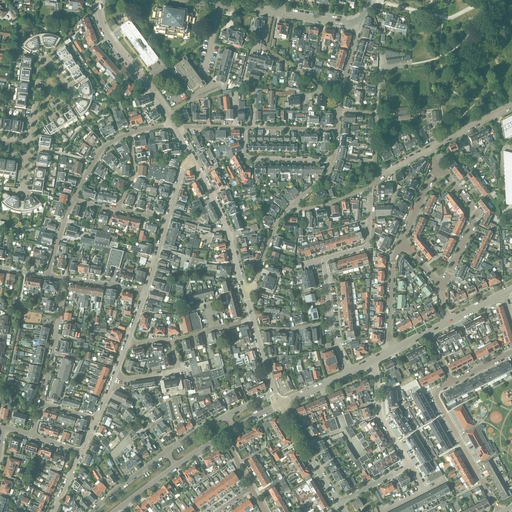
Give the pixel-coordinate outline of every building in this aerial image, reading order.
[(59,22),(61,9),(58,8),(58,3),(57,3),(57,0),(45,0),(45,2),(56,4),(55,8),(56,9),(55,11),(57,11),(56,22),(59,22)] [(82,8),(83,1),(76,0),(70,0),(70,1),(69,1),(69,4),(69,6),(73,7),(72,9),(78,10),(78,8),(82,8)] [(173,11),(173,12),(173,15),(171,15),(172,8),(163,7),(162,10),(156,9),(155,18),(158,19),(156,31),(159,31),(159,34),(183,38),(184,35),(187,35),(189,24),(192,24),(193,15),(187,14),(188,11),(178,9),(177,16),(176,16),(176,12),(176,11),(175,11),(174,11),(173,11)] [(386,16),(385,19),(386,19),(386,21),(400,24),(401,21),(399,20),(399,18),(387,15),(387,16),(386,16)] [(259,21),(256,20),(254,29),(258,30),(258,31),(263,32),(264,28),(266,18),(260,17),(259,21)] [(367,19),(365,28),(371,29),(371,30),(373,31),(378,32),(378,27),(371,26),(372,23),(371,23),(372,20),(371,19),(372,17),(368,17),(367,17),(367,19)] [(83,26),(90,24),(88,18),(81,21),(83,26)] [(158,60),(130,21),(120,28),(142,57),(141,57),(147,66),(152,63),(153,64),(158,60)] [(400,25),(400,24),(386,21),(385,22),(383,22),(382,25),(384,26),(396,29),(404,31),(406,26),(400,25)] [(287,36),(288,26),(288,23),(285,23),(284,23),(284,25),(278,24),(277,31),(278,31),(278,35),(287,36)] [(86,32),(92,29),(90,24),(83,26),(86,32)] [(310,34),(309,34),(308,39),(314,40),(315,36),(315,35),(317,36),(319,29),(315,28),(313,35),(311,35),(310,36),(309,36),(310,34)] [(86,39),(95,35),(92,29),(86,32),(83,33),(86,39)] [(241,47),(244,35),(236,32),(235,33),(232,32),(231,31),(227,29),(226,33),(223,32),(221,36),(225,37),(224,41),(234,44),(233,45),(241,47)] [(303,46),(304,41),(303,41),(303,36),(300,36),(300,31),(294,30),(292,41),(296,41),(296,39),(299,39),(298,45),(303,46)] [(335,32),(329,32),(327,45),(329,46),(330,40),(337,41),(339,34),(335,34),(335,32)] [(47,49),(48,49),(51,34),(50,34),(50,35),(49,35),(46,35),(44,35),(40,35),(39,36),(39,35),(41,46),(45,45),(46,45),(46,46),(46,47),(46,48),(47,48),(47,49)] [(51,34),(48,49),(49,49),(50,49),(50,48),(51,48),(51,47),(51,46),(52,47),(55,48),(61,40),(60,39),(57,37),(55,37),(51,36),(50,35),(51,34)] [(263,39),(257,35),(254,34),(252,37),(261,42),(263,39)] [(340,41),(350,44),(351,42),(350,42),(351,36),(350,35),(343,34),(342,41),(340,40),(340,41)] [(41,46),(39,35),(39,36),(38,36),(35,37),(33,38),(30,40),(29,40),(29,39),(28,39),(37,51),(38,50),(38,49),(38,48),(38,47),(41,46)] [(97,41),(95,35),(86,39),(89,47),(94,44),(93,42),(97,41)] [(37,51),(28,39),(29,40),(28,41),(25,43),(24,44),(22,47),(21,48),(30,54),(32,51),(33,51),(34,51),(34,52),(35,52),(36,52),(36,51),(37,51)] [(74,43),(80,53),(84,51),(77,40),(74,43)] [(372,47),(377,49),(379,43),(368,41),(367,43),(361,41),(358,51),(364,53),(365,51),(370,52),(370,50),(371,51),(372,47)] [(91,52),(92,51),(96,56),(101,51),(97,46),(94,49),(93,47),(89,50),(91,52)] [(58,55),(60,58),(69,52),(65,47),(57,52),(59,54),(58,55)] [(298,64),(303,65),(302,68),(304,68),(304,69),(307,69),(309,54),(309,52),(310,48),(308,48),(307,51),(307,52),(306,52),(305,52),(305,53),(305,54),(305,55),(306,55),(306,57),(300,56),(298,64)] [(224,53),(223,55),(231,58),(234,59),(236,53),(225,50),(224,53)] [(105,56),(101,51),(96,56),(98,58),(95,61),(97,63),(100,61),(105,56)] [(63,60),(64,62),(72,57),(69,52),(60,58),(62,61),(63,60)] [(357,52),(356,57),(365,60),(365,59),(368,60),(369,58),(363,56),(364,54),(357,52)] [(257,63),(259,57),(251,55),(249,61),(253,62),(256,63),(257,63)] [(102,67),(109,60),(105,56),(100,61),(102,63),(100,65),(102,67)] [(65,65),(67,68),(76,62),(72,57),(64,62),(66,65),(65,65)] [(184,61),(174,68),(176,70),(175,71),(181,79),(182,78),(185,83),(184,83),(190,91),(191,91),(193,93),(202,86),(204,87),(206,85),(203,82),(201,83),(186,63),(188,61),(185,57),(183,59),(184,61)] [(261,64),(260,68),(262,69),(263,69),(264,66),(266,59),(259,57),(257,63),(261,64)] [(267,57),(266,59),(264,66),(263,69),(266,70),(265,73),(266,73),(267,69),(267,67),(271,68),(273,60),(270,60),(271,58),(267,57)] [(102,67),(106,71),(113,65),(109,60),(102,67)] [(70,71),(71,73),(79,68),(76,62),(67,68),(69,71),(70,71)] [(246,63),(242,76),(246,77),(249,78),(250,78),(254,79),(258,81),(261,72),(258,71),(255,70),(255,67),(256,66),(255,65),(256,63),(253,62),(253,65),(246,63)] [(334,63),(331,63),(330,67),(335,68),(335,69),(341,71),(342,68),(343,68),(343,66),(334,63)] [(113,65),(106,71),(105,72),(109,76),(110,76),(112,74),(117,69),(113,65)] [(72,76),(74,79),(82,73),(79,68),(71,73),(73,75),(72,76)] [(122,74),(117,69),(112,74),(110,76),(109,76),(114,81),(122,74)] [(334,84),(336,84),(339,74),(328,70),(327,73),(329,73),(329,74),(333,76),(332,76),(332,77),(331,77),(331,78),(332,78),(330,82),(330,84),(334,86),(334,84)] [(353,70),(352,75),(363,78),(364,75),(360,74),(361,72),(353,70)] [(230,74),(227,73),(219,71),(219,73),(218,73),(217,76),(226,78),(229,79),(230,74)] [(82,73),(74,79),(76,82),(77,81),(78,84),(86,78),(82,73)] [(299,91),(299,86),(296,86),(296,88),(292,87),(294,82),(297,84),(299,78),(298,77),(298,76),(293,74),(291,81),(289,80),(289,87),(289,90),(294,90),(299,91)] [(221,83),(221,86),(221,87),(221,88),(222,90),(222,91),(226,91),(229,79),(226,78),(217,76),(216,79),(217,79),(216,82),(221,83)] [(241,83),(240,88),(245,89),(246,88),(247,88),(247,89),(251,89),(254,79),(250,78),(249,78),(248,85),(241,83)] [(79,92),(93,89),(92,89),(91,85),(90,83),(88,80),(88,79),(79,85),(81,88),(81,89),(80,89),(79,90),(79,91),(79,92)] [(130,92),(135,88),(131,84),(128,81),(124,84),(124,85),(122,87),(123,88),(122,88),(129,95),(131,93),(130,92)] [(110,90),(112,92),(112,93),(119,87),(116,84),(110,90)] [(93,89),(79,92),(79,93),(80,94),(81,94),(82,94),(82,95),(82,98),(93,101),(92,100),(93,96),(93,94),(92,90),(93,89)] [(226,120),(234,120),(234,111),(230,111),(229,98),(232,97),(231,91),(223,91),(224,111),(226,111),(226,120)] [(362,104),(364,91),(355,91),(355,96),(356,97),(356,104),(362,104)] [(137,108),(152,103),(151,100),(149,100),(147,96),(134,101),(137,108)] [(288,99),(289,107),(300,105),(299,97),(288,99)] [(324,107),(325,97),(318,97),(317,107),(320,107),(324,107)] [(93,101),(82,98),(81,102),(80,102),(79,102),(78,102),(77,102),(77,103),(76,103),(88,111),(89,111),(88,111),(88,110),(89,109),(94,111),(96,105),(91,103),(92,101),(93,101)] [(344,99),(343,107),(349,108),(355,109),(356,107),(352,106),(352,107),(349,106),(351,100),(344,99)] [(88,112),(88,111),(76,103),(76,104),(76,105),(76,106),(76,107),(77,107),(77,108),(74,110),(80,119),(80,118),(83,116),(85,114),(87,112),(88,111),(88,112)] [(200,121),(199,114),(196,114),(196,110),(196,105),(194,106),(193,103),(191,104),(191,114),(193,114),(193,121),(200,121)] [(151,118),(158,113),(155,109),(148,113),(147,111),(142,114),(145,118),(148,117),(148,118),(150,117),(151,118)] [(186,109),(177,113),(178,113),(177,113),(178,118),(179,117),(181,121),(189,118),(186,109)] [(68,114),(73,121),(77,118),(72,110),(69,112),(70,113),(68,114)] [(135,111),(133,112),(134,114),(135,117),(137,125),(143,123),(144,124),(146,123),(146,122),(143,117),(141,118),(140,115),(137,116),(136,113),(135,111)] [(211,114),(211,121),(223,121),(223,117),(222,117),(222,114),(220,114),(220,111),(216,111),(216,114),(211,114)] [(245,111),(238,111),(238,121),(242,121),(246,121),(246,118),(245,118),(245,112),(245,111)] [(274,117),(280,117),(280,112),(274,111),(263,111),(262,111),(262,113),(262,115),(267,115),(267,121),(270,121),(270,122),(274,122),(274,121),(274,117)] [(306,116),(307,116),(307,112),(300,112),(293,111),(293,112),(292,112),(292,119),(296,119),(296,121),(306,121),(306,116)] [(431,112),(433,122),(440,122),(438,111),(435,112),(435,111),(432,111),(432,112),(431,112)] [(119,129),(123,128),(120,117),(119,115),(118,112),(115,113),(117,120),(118,122),(117,123),(119,129)] [(135,117),(134,114),(133,112),(130,113),(131,115),(130,115),(131,118),(129,119),(132,127),(137,125),(135,117)] [(318,120),(319,120),(319,115),(319,112),(314,112),(309,112),(307,112),(307,116),(307,118),(309,118),(309,126),(313,126),(313,125),(318,125),(318,120)] [(148,117),(145,118),(148,123),(153,120),(154,122),(161,117),(158,113),(151,118),(150,117),(148,118),(148,117)] [(63,116),(68,124),(73,121),(68,114),(66,115),(65,114),(63,116)] [(120,117),(123,128),(128,126),(124,116),(123,114),(119,115),(120,117)] [(511,114),(501,121),(504,141),(511,137),(511,114)] [(363,121),(363,116),(344,115),(343,116),(342,123),(355,124),(355,121),(363,121)] [(59,120),(64,127),(68,124),(63,116),(60,118),(61,119),(59,120)] [(54,122),(59,130),(64,127),(59,120),(57,121),(56,120),(54,122)] [(50,126),(55,133),(59,130),(54,122),(51,123),(52,124),(50,126)] [(106,128),(110,136),(113,133),(115,132),(110,123),(108,125),(108,126),(106,128)] [(50,138),(50,136),(55,133),(50,126),(48,127),(47,126),(44,128),(47,132),(46,132),(46,133),(45,135),(44,136),(44,137),(50,138)] [(484,129),(481,130),(486,139),(489,144),(487,146),(489,146),(489,148),(493,146),(492,143),(493,143),(491,139),(492,139),(490,134),(494,132),(491,128),(487,130),(486,128),(486,127),(484,128),(484,129)] [(106,137),(110,136),(106,128),(103,130),(102,128),(99,130),(104,138),(106,137)] [(416,132),(421,143),(428,140),(422,129),(416,132)] [(482,141),(486,139),(481,130),(477,133),(482,141)] [(88,136),(96,144),(98,141),(97,140),(99,139),(96,136),(98,135),(94,131),(93,133),(92,132),(88,136)] [(239,131),(231,131),(231,137),(233,137),(233,139),(237,139),(237,137),(239,137),(239,131)] [(206,142),(214,142),(214,132),(206,132),(206,142)] [(222,139),(225,139),(225,132),(216,132),(216,139),(220,139),(220,140),(222,140),(222,139)] [(155,144),(161,144),(161,142),(169,141),(168,136),(170,136),(170,133),(160,134),(161,138),(147,139),(148,145),(155,144)] [(478,144),(482,141),(477,133),(473,135),(478,144)] [(205,137),(202,137),(201,138),(199,134),(195,136),(195,135),(191,137),(191,138),(193,142),(198,151),(199,152),(205,149),(207,149),(205,142),(205,137)] [(302,137),(302,142),(309,143),(309,147),(311,147),(311,134),(305,134),(304,137),(302,137)] [(317,134),(311,134),(311,147),(313,147),(313,143),(317,143),(317,142),(320,142),(321,137),(317,137),(317,134)] [(320,142),(320,154),(325,154),(325,152),(326,152),(326,151),(329,151),(329,145),(331,145),(331,135),(323,135),(323,143),(320,142)] [(469,137),(472,143),(471,143),(473,147),(471,148),(473,153),(474,154),(478,154),(475,148),(479,146),(478,144),(473,135),(469,137)] [(40,143),(50,144),(53,145),(53,138),(50,138),(44,137),(42,136),(41,139),(40,139),(40,143)] [(94,146),(96,144),(88,136),(85,140),(91,147),(93,145),(94,146)] [(406,137),(407,139),(411,148),(416,146),(415,144),(417,143),(415,139),(411,141),(408,136),(406,137)] [(461,149),(467,146),(463,139),(457,143),(461,149)] [(397,141),(394,143),(400,154),(405,152),(401,146),(399,147),(397,141)] [(125,142),(120,144),(128,161),(128,162),(131,160),(126,150),(128,149),(125,142)] [(230,145),(231,150),(232,153),(240,151),(238,143),(234,144),(230,145)] [(400,154),(394,143),(392,144),(393,146),(395,149),(393,150),(396,156),(400,154)] [(452,152),(458,149),(455,143),(449,146),(452,152)] [(82,144),(79,149),(89,154),(90,151),(89,151),(90,148),(82,144)] [(119,154),(120,153),(122,158),(123,158),(123,159),(119,161),(122,166),(128,162),(128,161),(120,144),(115,146),(119,154)] [(384,144),(381,145),(383,149),(389,160),(393,157),(390,151),(388,152),(384,144)] [(232,153),(231,150),(230,145),(225,146),(226,150),(226,151),(228,159),(233,156),(232,153)] [(389,160),(383,149),(381,145),(379,147),(382,153),(381,153),(382,155),(381,156),(384,162),(389,160)] [(339,153),(357,157),(358,155),(349,153),(350,150),(340,148),(339,153)] [(87,157),(89,154),(79,149),(77,154),(85,158),(86,156),(87,157)] [(112,151),(106,156),(114,164),(116,162),(116,163),(117,162),(116,161),(117,160),(113,156),(114,154),(112,151)] [(199,154),(204,165),(215,159),(220,156),(219,153),(219,151),(212,154),(210,151),(206,153),(205,151),(199,154)] [(511,153),(503,152),(506,205),(511,205),(511,153)] [(232,160),(234,164),(240,161),(237,155),(235,156),(236,157),(232,159),(230,160),(230,161),(232,160)] [(103,160),(108,166),(109,164),(110,165),(112,168),(114,165),(114,164),(106,156),(103,160)] [(60,157),(59,164),(66,166),(67,166),(68,164),(68,163),(66,162),(67,158),(60,157)] [(150,164),(150,160),(149,157),(138,159),(139,163),(146,162),(146,163),(145,164),(145,166),(147,166),(150,166),(150,165),(150,164)] [(161,163),(160,167),(176,172),(180,161),(173,159),(173,160),(171,159),(169,165),(161,163)] [(215,159),(204,165),(207,169),(217,164),(215,159)] [(418,163),(419,167),(421,168),(422,167),(426,168),(428,163),(428,161),(427,160),(424,159),(421,161),(418,163)] [(338,160),(336,165),(342,167),(346,168),(347,166),(343,165),(344,162),(338,160)] [(5,161),(4,175),(10,175),(12,162),(8,162),(8,163),(5,162),(6,161),(5,161)] [(240,161),(234,164),(230,166),(231,168),(234,166),(234,167),(235,170),(243,166),(240,161)] [(12,162),(10,175),(16,176),(18,164),(15,164),(15,163),(12,162)] [(411,166),(415,173),(416,172),(417,171),(419,169),(418,168),(419,167),(418,163),(411,166)] [(97,169),(106,175),(107,175),(108,174),(107,174),(108,173),(107,172),(108,170),(100,165),(97,169)] [(156,166),(150,165),(150,166),(147,166),(146,177),(145,179),(152,179),(153,179),(158,181),(159,179),(165,181),(165,182),(173,184),(175,178),(154,171),(156,166)] [(452,171),(456,176),(465,169),(465,168),(463,166),(461,167),(459,165),(457,166),(452,171)] [(81,172),(82,170),(73,168),(69,167),(67,166),(66,166),(65,169),(73,171),(72,173),(80,175),(81,174),(82,172),(81,172)] [(146,177),(147,166),(145,166),(144,166),(144,167),(139,167),(138,177),(146,177)] [(154,171),(175,178),(176,172),(160,167),(156,166),(154,171)] [(211,173),(214,179),(221,175),(218,171),(221,169),(220,167),(217,169),(217,170),(211,173)] [(323,167),(316,167),(315,180),(317,180),(319,177),(318,177),(318,175),(320,175),(324,169),(323,167)] [(412,176),(414,177),(415,178),(417,173),(423,175),(426,168),(422,167),(421,168),(419,167),(418,168),(419,169),(417,171),(416,172),(415,173),(414,175),(412,176)] [(106,175),(97,169),(94,173),(103,178),(104,176),(105,177),(106,175)] [(465,169),(456,176),(460,181),(465,177),(465,176),(469,173),(465,169)] [(246,171),(246,170),(240,174),(238,175),(240,178),(241,178),(241,180),(248,180),(248,177),(250,177),(250,171),(247,171),(246,171)] [(408,178),(410,177),(412,176),(409,170),(407,171),(406,170),(401,172),(400,172),(398,173),(398,174),(397,174),(399,177),(397,178),(399,182),(404,179),(403,178),(407,176),(408,178)] [(195,179),(194,174),(192,174),(192,171),(187,172),(187,174),(186,174),(186,177),(185,177),(186,183),(185,183),(185,187),(187,187),(188,186),(195,183),(194,181),(194,179),(195,179)] [(467,176),(470,180),(473,178),(475,180),(478,178),(476,176),(477,175),(475,173),(475,174),(472,171),(467,176)] [(332,177),(342,181),(344,178),(339,176),(340,174),(334,172),(332,177)] [(57,178),(57,183),(59,183),(59,181),(65,182),(66,174),(60,173),(58,173),(58,177),(60,177),(60,178),(57,178)] [(217,184),(223,181),(221,175),(214,179),(217,184)] [(406,182),(417,187),(419,183),(413,180),(414,177),(412,176),(410,177),(408,178),(407,180),(406,182)] [(333,187),(334,183),(336,184),(336,183),(340,185),(340,184),(341,184),(342,181),(332,177),(331,178),(330,178),(329,181),(331,182),(330,184),(331,186),(333,187)] [(479,177),(478,178),(475,180),(473,178),(470,180),(473,184),(473,185),(474,187),(475,187),(481,182),(483,181),(479,177)] [(75,186),(77,180),(67,178),(66,182),(72,183),(71,185),(75,186)] [(113,182),(124,186),(126,182),(119,179),(116,178),(114,178),(113,178),(112,181),(113,182)] [(137,179),(136,184),(142,187),(150,189),(151,190),(151,188),(152,185),(150,185),(150,186),(149,186),(148,185),(143,184),(144,182),(137,179)] [(223,181),(217,184),(219,189),(226,186),(223,181)] [(113,182),(111,186),(122,191),(124,186),(113,182)] [(196,192),(201,189),(198,182),(192,185),(196,192)] [(415,191),(417,187),(406,182),(403,186),(402,187),(406,189),(408,185),(409,186),(409,188),(415,191)] [(481,182),(475,187),(479,191),(478,192),(478,193),(479,194),(483,191),(482,189),(485,186),(484,184),(483,185),(481,182)] [(151,190),(150,189),(142,187),(136,184),(134,189),(141,191),(141,190),(149,193),(150,193),(151,190)] [(43,187),(35,186),(34,188),(33,188),(33,191),(37,192),(43,193),(42,195),(48,196),(49,196),(49,193),(44,191),(44,187),(43,187)] [(288,191),(294,198),(299,193),(296,190),(298,188),(295,186),(294,186),(293,188),(291,190),(290,189),(288,191)] [(483,191),(479,194),(481,193),(484,198),(490,193),(488,191),(489,190),(487,188),(487,189),(485,186),(482,189),(483,191)] [(167,197),(169,192),(159,190),(157,189),(151,188),(151,190),(150,193),(149,195),(156,197),(157,193),(156,193),(156,191),(161,193),(161,195),(167,197)] [(231,197),(234,195),(233,191),(233,190),(233,188),(223,192),(224,194),(221,195),(222,199),(231,196),(231,197)] [(326,196),(327,195),(321,188),(315,194),(318,197),(317,198),(320,201),(322,199),(321,198),(325,195),(326,196)] [(199,198),(205,195),(201,189),(196,192),(197,195),(195,196),(196,200),(199,198)] [(294,198),(288,191),(286,189),(284,191),(286,193),(285,194),(286,195),(283,197),(289,203),(294,198)] [(129,206),(135,191),(133,190),(130,196),(129,195),(125,205),(129,206)] [(187,191),(182,190),(179,198),(182,198),(182,199),(181,199),(181,201),(186,203),(187,201),(186,201),(187,200),(188,196),(186,196),(187,194),(186,193),(187,191)] [(138,192),(135,191),(129,206),(132,207),(136,198),(134,197),(135,195),(134,195),(135,194),(136,195),(138,192)] [(446,192),(442,196),(442,200),(447,199),(448,202),(454,198),(450,193),(448,195),(446,192)] [(10,211),(16,198),(15,197),(15,198),(14,198),(13,198),(13,199),(12,199),(9,196),(9,197),(7,195),(7,194),(6,194),(5,194),(4,194),(4,195),(3,195),(3,196),(3,197),(3,198),(3,199),(5,200),(2,203),(2,204),(5,206),(7,208),(10,210),(10,211)] [(412,198),(403,194),(402,196),(404,198),(404,199),(410,202),(412,198)] [(431,196),(429,200),(435,203),(436,201),(440,200),(440,196),(435,194),(434,197),(431,196)] [(66,205),(68,197),(61,195),(60,195),(59,199),(54,198),(53,200),(58,202),(59,202),(59,203),(66,205)] [(231,196),(222,199),(224,204),(233,201),(232,199),(236,197),(235,195),(234,195),(231,197),(231,196)] [(279,195),(276,199),(277,200),(278,200),(285,206),(287,204),(287,203),(279,195)] [(21,214),(22,202),(19,202),(18,202),(18,201),(18,200),(18,199),(17,198),(16,198),(10,211),(11,210),(15,212),(17,212),(21,213),(21,214)] [(33,212),(28,198),(28,199),(27,199),(26,199),(26,200),(26,201),(26,202),(25,202),(22,202),(21,214),(21,213),(22,213),(26,213),(28,212),(32,211),(33,212)] [(28,198),(33,212),(32,211),(33,211),(37,209),(38,208),(41,206),(42,205),(35,198),(33,200),(32,200),(31,200),(31,199),(30,199),(30,198),(29,198),(28,198)] [(146,203),(148,199),(144,198),(143,201),(139,200),(137,208),(143,210),(145,203),(146,203)] [(277,200),(276,199),(275,198),(272,200),(281,209),(285,206),(278,200),(277,200)] [(458,203),(454,198),(448,202),(453,207),(458,203)] [(396,199),(393,207),(390,216),(397,217),(403,220),(406,213),(405,213),(408,206),(405,205),(406,203),(400,200),(396,199)] [(481,208),(487,204),(483,199),(477,203),(481,208)] [(191,214),(197,215),(204,216),(206,215),(208,214),(205,207),(203,209),(199,200),(196,201),(194,202),(193,203),(192,206),(192,209),(191,214)] [(435,203),(429,200),(426,207),(432,210),(435,203)] [(163,214),(164,208),(157,206),(157,205),(155,204),(155,203),(149,202),(147,210),(151,211),(152,206),(155,206),(154,211),(163,214)] [(185,211),(186,209),(184,208),(185,204),(178,202),(176,209),(185,211)] [(228,210),(241,206),(243,206),(242,202),(238,203),(238,204),(236,205),(235,202),(226,205),(228,210)] [(343,211),(343,213),(346,212),(349,212),(349,209),(348,202),(341,203),(343,211)] [(458,203),(453,207),(457,212),(462,208),(458,203)] [(487,204),(481,208),(486,213),(494,212),(491,209),(493,208),(489,203),(487,204)] [(205,207),(208,214),(209,215),(215,212),(211,204),(205,207)] [(270,209),(272,210),(277,214),(280,209),(274,206),(273,205),(270,209)] [(241,206),(228,210),(229,216),(239,213),(238,210),(242,209),(241,206)] [(392,206),(383,207),(383,206),(376,206),(375,210),(375,217),(390,216),(393,207),(392,206)] [(74,216),(81,218),(83,213),(84,208),(77,207),(74,216)] [(432,210),(426,207),(423,213),(429,216),(432,210)] [(275,218),(277,214),(272,210),(270,209),(269,208),(267,213),(275,218)] [(457,216),(458,215),(459,215),(459,217),(465,216),(464,213),(465,212),(462,208),(457,212),(455,214),(457,216)] [(63,211),(56,209),(54,216),(61,217),(63,211)] [(93,220),(95,211),(89,210),(89,212),(86,211),(85,217),(88,217),(87,219),(93,220)] [(190,221),(191,218),(181,216),(182,212),(179,211),(179,212),(175,211),(173,217),(190,221)] [(106,224),(109,214),(100,212),(99,219),(102,220),(102,223),(106,224)] [(207,216),(208,218),(209,217),(210,221),(212,221),(213,222),(218,219),(215,212),(209,215),(208,214),(206,215),(207,216)] [(494,212),(486,213),(486,214),(483,220),(491,223),(492,221),(490,220),(494,213),(494,212)] [(314,218),(313,218),(312,213),(306,213),(308,228),(313,228),(313,226),(315,225),(314,218)] [(260,216),(262,218),(272,223),(274,219),(268,216),(267,218),(263,216),(261,214),(260,216)] [(447,223),(447,218),(451,218),(451,214),(449,215),(444,215),(443,219),(442,223),(447,223)] [(207,224),(208,225),(209,219),(208,218),(207,216),(206,215),(204,216),(197,215),(195,222),(200,223),(200,224),(207,225),(207,224)] [(232,217),(234,224),(241,222),(239,215),(232,217)] [(269,228),(272,223),(262,218),(260,216),(261,221),(264,223),(263,225),(269,228)] [(458,221),(464,224),(466,219),(465,219),(465,216),(459,217),(459,218),(458,221)] [(418,224),(424,227),(427,221),(421,218),(418,224)] [(173,219),(172,224),(184,227),(189,229),(189,228),(192,228),(195,230),(195,229),(197,223),(187,221),(185,221),(184,225),(181,224),(181,222),(173,219)] [(389,221),(388,223),(399,228),(401,224),(399,223),(400,221),(395,219),(395,221),(393,221),(392,223),(389,221)] [(494,225),(491,223),(483,220),(480,226),(488,230),(490,226),(493,228),(494,225)] [(455,228),(461,230),(464,224),(458,221),(455,227),(455,228)] [(243,230),(241,222),(234,224),(236,231),(240,230),(242,235),(244,235),(244,237),(247,236),(255,235),(254,231),(258,230),(256,224),(247,227),(247,229),(243,230)] [(148,225),(145,225),(144,229),(147,230),(147,231),(148,231),(150,232),(150,231),(151,231),(156,232),(157,225),(148,223),(148,225)] [(207,226),(208,225),(207,224),(207,225),(200,224),(197,223),(195,229),(210,233),(211,227),(207,226)] [(385,226),(387,226),(386,228),(397,232),(399,228),(388,223),(388,224),(386,224),(385,226)] [(297,229),(298,225),(285,224),(284,229),(288,230),(287,231),(291,232),(292,228),(295,228),(295,229),(297,229)] [(424,227),(418,224),(415,230),(421,233),(424,227)] [(452,234),(458,237),(461,230),(455,228),(455,227),(453,231),(449,229),(447,228),(445,232),(450,234),(452,234)] [(395,236),(397,232),(386,228),(385,230),(389,231),(388,233),(395,236)] [(38,236),(52,240),(53,236),(44,233),(45,230),(41,229),(38,236)] [(169,233),(184,238),(184,236),(181,235),(182,233),(178,232),(179,231),(170,229),(169,233)] [(81,234),(81,231),(80,231),(77,230),(76,233),(67,231),(66,236),(75,239),(76,237),(78,237),(79,237),(80,233),(81,234)] [(354,232),(355,234),(357,242),(364,241),(362,232),(360,232),(360,230),(354,232)] [(414,235),(414,237),(417,236),(417,239),(420,239),(420,236),(420,235),(421,236),(422,234),(421,233),(415,230),(413,235),(414,235)] [(104,233),(97,231),(96,234),(95,240),(82,238),(81,243),(101,247),(103,248),(108,248),(109,241),(111,234),(107,233),(104,233)] [(439,231),(436,238),(445,242),(447,238),(448,235),(439,231)] [(485,234),(484,237),(491,240),(493,233),(487,231),(485,231),(484,233),(485,234)] [(109,241),(117,243),(118,236),(115,235),(111,234),(109,241)] [(384,239),(383,242),(390,245),(391,245),(391,243),(391,242),(392,240),(381,235),(380,237),(384,239)] [(52,240),(38,236),(36,244),(40,245),(41,242),(51,245),(52,240)] [(417,246),(422,242),(423,241),(421,239),(420,239),(417,239),(417,236),(414,237),(415,241),(414,242),(417,246)] [(276,237),(273,247),(281,249),(282,244),(295,248),(295,244),(284,240),(276,237)] [(482,243),(488,246),(489,242),(500,247),(499,244),(495,242),(490,240),(491,240),(484,237),(482,243)] [(445,244),(447,245),(453,248),(456,241),(450,238),(449,239),(447,238),(445,242),(445,244)] [(174,246),(178,247),(178,245),(179,245),(180,243),(175,242),(176,241),(167,239),(166,243),(174,246)] [(264,243),(251,239),(250,241),(255,243),(254,245),(259,247),(258,248),(261,248),(262,248),(264,243)] [(4,249),(1,248),(0,252),(0,258),(5,259),(7,250),(10,250),(11,241),(8,240),(7,247),(4,246),(4,249)] [(390,245),(383,242),(379,240),(378,242),(380,243),(378,246),(380,247),(379,250),(384,252),(385,249),(387,250),(388,249),(389,248),(390,247),(389,246),(390,245)] [(118,247),(119,243),(117,243),(109,241),(108,248),(110,249),(117,251),(125,253),(126,249),(124,248),(118,247)] [(249,247),(248,242),(240,244),(241,249),(240,249),(240,251),(241,251),(241,252),(246,251),(246,248),(249,247)] [(316,242),(313,243),(316,254),(321,252),(319,244),(318,242),(316,242)] [(417,246),(421,251),(427,247),(422,242),(417,246)] [(119,243),(118,247),(124,248),(126,249),(130,249),(130,250),(138,252),(138,253),(143,254),(150,256),(151,250),(139,248),(125,245),(119,243)] [(310,255),(316,254),(313,243),(308,245),(310,255)] [(485,252),(488,246),(482,243),(479,249),(485,252)] [(447,245),(445,244),(442,249),(444,250),(444,251),(450,254),(453,248),(447,245)] [(305,257),(310,255),(308,245),(302,246),(305,257)] [(421,251),(425,257),(431,252),(427,247),(421,251)] [(23,251),(23,249),(20,248),(20,251),(19,253),(20,254),(18,261),(26,263),(27,257),(25,256),(25,252),(23,251)] [(106,268),(106,269),(112,270),(112,267),(116,268),(121,269),(123,263),(126,253),(125,253),(117,251),(110,249),(108,254),(105,265),(104,268),(106,268)] [(485,259),(487,253),(485,252),(479,249),(476,255),(482,258),(485,259)] [(372,261),(375,262),(375,261),(386,262),(386,257),(378,256),(378,258),(375,258),(375,252),(373,251),(372,261)] [(448,259),(450,254),(444,251),(443,253),(438,254),(438,259),(443,260),(444,257),(448,259)] [(169,254),(161,252),(160,258),(169,261),(171,256),(168,255),(169,254)] [(251,261),(255,260),(254,258),(256,255),(251,256),(251,255),(250,252),(242,254),(243,260),(249,259),(249,261),(251,261)] [(434,261),(438,259),(438,254),(433,255),(431,252),(425,257),(429,261),(432,258),(434,261)] [(58,269),(62,269),(64,256),(65,254),(61,253),(60,260),(59,260),(59,264),(58,264),(57,267),(58,267),(58,269)] [(284,260),(285,256),(272,253),(270,260),(277,262),(278,258),(284,260)] [(81,255),(78,254),(76,258),(75,262),(71,262),(70,271),(71,272),(73,272),(74,271),(76,272),(77,263),(78,263),(80,260),(79,259),(81,255)] [(139,263),(140,260),(141,257),(141,256),(138,256),(132,254),(131,258),(134,258),(138,259),(137,264),(138,264),(139,263)] [(221,263),(229,262),(227,254),(222,255),(222,254),(220,254),(220,255),(220,258),(212,260),(212,262),(216,263),(221,262),(221,263)] [(366,254),(361,256),(364,266),(369,265),(366,254)] [(473,261),(480,264),(481,262),(482,258),(476,255),(476,256),(475,255),(473,258),(474,259),(473,260),(473,261)] [(85,263),(86,256),(85,257),(85,259),(83,259),(82,262),(83,262),(82,265),(80,264),(78,272),(79,272),(79,273),(81,274),(82,273),(83,273),(85,262),(85,263)] [(364,266),(361,256),(355,257),(358,268),(364,266)] [(205,270),(221,272),(230,273),(230,272),(231,271),(231,268),(207,265),(207,261),(190,257),(188,268),(206,270),(205,270)] [(358,268),(355,257),(350,258),(353,269),(358,268)] [(91,274),(91,276),(94,276),(94,275),(96,275),(98,261),(101,262),(101,259),(95,258),(94,266),(91,266),(90,274),(91,274)] [(353,269),(350,258),(345,260),(348,271),(353,269)] [(404,271),(406,270),(408,268),(407,266),(410,263),(407,260),(404,258),(402,258),(400,262),(399,269),(404,269),(404,271)] [(257,260),(255,260),(251,261),(249,261),(250,262),(244,263),(245,270),(254,268),(253,265),(256,264),(257,260)] [(348,271),(345,260),(340,261),(343,272),(348,271)] [(164,268),(170,270),(171,269),(168,268),(169,264),(160,261),(159,266),(165,267),(164,268)] [(335,263),(338,273),(343,272),(340,261),(335,263)] [(377,269),(378,270),(385,270),(385,267),(385,268),(386,262),(375,261),(375,262),(375,264),(378,265),(377,269)] [(477,270),(480,264),(473,261),(470,267),(477,270)] [(338,273),(335,263),(328,265),(330,273),(332,273),(332,275),(338,273)] [(406,270),(407,271),(408,272),(410,271),(411,272),(415,269),(410,263),(407,266),(408,268),(406,270)] [(269,266),(267,271),(274,273),(273,276),(279,278),(281,278),(282,275),(280,275),(281,269),(274,267),(274,266),(270,265),(270,266),(269,266)] [(462,265),(459,271),(465,274),(471,277),(473,276),(474,275),(466,272),(468,268),(462,265)] [(120,278),(125,280),(127,270),(128,270),(129,267),(126,266),(124,272),(122,271),(120,278)] [(134,268),(129,267),(128,270),(127,270),(125,280),(125,281),(127,281),(128,281),(132,282),(134,275),(132,275),(134,268)] [(489,268),(487,269),(490,274),(495,284),(495,283),(496,284),(498,283),(498,282),(500,281),(496,274),(495,275),(491,267),(489,268)] [(410,275),(408,272),(407,271),(406,272),(404,272),(404,271),(404,269),(399,269),(399,276),(403,276),(403,275),(406,275),(407,276),(407,279),(409,279),(412,277),(410,275)] [(139,271),(136,271),(135,275),(144,278),(146,273),(142,272),(142,271),(139,270),(139,271)] [(311,271),(300,273),(302,279),(313,277),(311,271)] [(460,282),(459,283),(461,284),(462,281),(462,280),(465,274),(459,271),(456,277),(455,279),(460,282)] [(168,281),(169,278),(162,277),(163,274),(157,272),(155,278),(162,279),(166,281),(168,281)] [(490,286),(495,284),(490,274),(487,276),(488,278),(487,279),(490,286)] [(15,283),(16,276),(7,275),(6,281),(6,285),(13,286),(13,283),(15,283)] [(144,278),(135,275),(133,280),(136,281),(143,283),(144,278)] [(264,278),(263,281),(264,281),(264,282),(276,286),(277,281),(278,281),(279,278),(273,276),(272,279),(265,277),(265,278),(264,278)] [(412,282),(415,285),(423,279),(420,276),(412,282)] [(425,282),(423,279),(415,285),(418,289),(425,282)] [(467,279),(465,280),(473,294),(477,292),(473,285),(471,286),(469,281),(468,281),(467,279)] [(479,280),(478,279),(476,280),(476,281),(475,282),(479,291),(483,289),(479,280)] [(481,279),(479,280),(483,289),(487,287),(484,280),(482,281),(481,279)] [(155,290),(160,291),(168,293),(170,286),(165,285),(165,282),(155,280),(154,284),(157,285),(156,286),(155,290)] [(469,296),(473,294),(465,280),(462,281),(461,284),(461,285),(464,284),(465,286),(467,289),(465,290),(469,296)] [(262,283),(261,286),(262,287),(262,288),(268,290),(267,293),(273,294),(274,291),(275,292),(276,286),(264,282),(263,284),(262,283)] [(303,284),(301,285),(303,293),(309,292),(309,289),(315,288),(315,287),(316,286),(315,283),(314,283),(314,282),(303,284)] [(58,284),(51,283),(50,290),(49,295),(48,295),(47,298),(53,300),(54,291),(57,292),(58,284)] [(421,293),(422,295),(431,289),(428,285),(422,290),(421,291),(422,292),(421,293)] [(423,295),(419,298),(421,301),(427,296),(428,297),(433,292),(431,289),(422,295),(423,295)] [(459,289),(457,290),(462,300),(466,298),(463,291),(461,292),(459,289)] [(456,291),(454,293),(458,302),(462,300),(457,290),(455,291),(456,291)] [(168,296),(168,293),(160,291),(159,294),(151,292),(149,298),(162,302),(162,301),(164,301),(165,300),(165,298),(165,297),(165,296),(164,296),(164,295),(168,296)] [(264,298),(263,300),(267,300),(268,297),(271,297),(271,294),(268,294),(261,292),(259,297),(264,298)] [(377,295),(377,297),(374,297),(374,300),(381,300),(381,297),(383,298),(384,293),(371,292),(371,295),(377,295)] [(125,309),(125,314),(130,315),(132,310),(131,310),(132,302),(133,302),(133,299),(132,299),(133,294),(128,293),(126,309),(125,309)] [(305,297),(306,304),(316,302),(314,295),(310,295),(310,294),(308,294),(308,293),(301,294),(302,297),(305,297)] [(46,306),(54,307),(54,306),(55,305),(54,304),(55,302),(49,301),(50,299),(41,298),(41,300),(44,301),(43,303),(47,303),(46,306)] [(158,313),(159,309),(153,308),(153,306),(147,305),(145,311),(153,313),(154,312),(158,313)] [(428,305),(426,306),(431,316),(436,314),(432,308),(430,309),(428,305)] [(307,307),(308,315),(311,314),(312,320),(318,319),(316,309),(313,310),(313,306),(307,307)] [(497,315),(504,313),(502,307),(495,309),(497,315)] [(428,318),(424,312),(422,313),(420,309),(418,310),(424,320),(428,318)] [(117,311),(112,311),(109,310),(108,317),(112,317),(113,317),(112,322),(115,323),(117,311)] [(188,315),(187,314),(179,316),(181,321),(178,322),(180,331),(183,331),(184,334),(202,329),(199,316),(198,316),(197,312),(188,315)] [(305,322),(304,318),(303,312),(300,312),(301,316),(294,318),(295,324),(305,322)] [(415,312),(413,313),(418,323),(422,321),(419,315),(418,315),(417,313),(415,314),(415,312)] [(418,323),(413,313),(410,314),(411,316),(409,317),(414,325),(418,323)] [(504,313),(497,315),(499,321),(506,318),(504,313)] [(0,325),(7,326),(8,317),(1,316),(1,315),(0,315),(0,325)] [(142,319),(141,321),(149,324),(153,325),(155,325),(156,322),(150,321),(151,318),(143,315),(142,316),(141,318),(142,319)] [(259,318),(260,325),(269,323),(269,320),(273,319),(274,320),(280,321),(280,316),(276,315),(272,315),(268,315),(268,316),(259,318)] [(481,316),(477,318),(484,332),(486,331),(482,324),(485,323),(484,321),(487,319),(484,315),(481,316)] [(476,327),(477,330),(479,329),(481,333),(484,332),(477,318),(472,320),(476,327)] [(506,318),(499,321),(501,326),(508,324),(506,318)] [(401,319),(399,320),(404,330),(408,328),(405,322),(403,319),(402,320),(401,319)] [(398,329),(400,332),(404,330),(399,320),(397,321),(397,323),(396,324),(397,327),(395,327),(397,330),(398,329)] [(477,330),(476,327),(472,320),(468,322),(474,334),(475,336),(477,335),(476,333),(475,331),(477,330)] [(153,325),(149,324),(141,321),(140,324),(139,324),(139,326),(139,327),(143,328),(142,330),(146,331),(147,329),(147,330),(148,326),(151,327),(154,328),(155,325),(153,325)] [(463,325),(467,332),(468,334),(471,333),(471,335),(474,334),(468,322),(463,325)] [(64,330),(78,333),(78,328),(80,328),(80,325),(72,323),(72,324),(71,324),(70,324),(70,325),(65,324),(64,330)] [(508,324),(501,326),(503,332),(510,330),(508,324)] [(7,326),(0,325),(0,333),(1,334),(0,337),(11,338),(11,335),(8,335),(9,327),(7,326)] [(249,330),(247,325),(238,327),(240,332),(241,332),(242,337),(249,335),(247,330),(249,330)] [(109,334),(121,338),(123,334),(112,330),(112,331),(106,331),(107,327),(100,327),(100,332),(106,333),(109,334)] [(320,339),(319,329),(318,329),(318,328),(315,329),(315,330),(312,330),(313,342),(318,341),(318,346),(324,345),(323,339),(320,339)] [(76,338),(78,333),(64,330),(63,336),(76,338)] [(372,342),(376,342),(377,331),(372,331),(369,330),(369,333),(372,333),(372,336),(372,342)] [(455,330),(450,332),(457,345),(457,346),(459,345),(457,340),(463,337),(459,330),(456,332),(455,330)] [(510,330),(503,332),(504,338),(511,336),(510,330)] [(221,339),(225,338),(225,335),(226,334),(226,331),(224,332),(224,331),(216,333),(218,343),(219,347),(221,347),(220,343),(222,343),(221,339)] [(357,332),(346,333),(347,340),(356,339),(355,337),(358,337),(357,332)] [(446,334),(450,343),(452,342),(455,347),(457,345),(450,332),(446,334)] [(290,334),(289,346),(294,346),(294,351),(299,351),(300,345),(296,344),(297,334),(295,334),(295,333),(292,333),(292,334),(290,334)] [(120,342),(121,338),(109,334),(108,338),(120,342)] [(209,345),(216,343),(214,334),(208,335),(208,337),(207,338),(209,345)] [(446,334),(441,336),(446,345),(447,348),(449,346),(448,344),(450,343),(446,334)] [(447,348),(446,345),(441,336),(437,339),(438,341),(436,342),(438,346),(442,344),(446,351),(443,353),(445,356),(450,354),(448,350),(447,348)] [(468,336),(464,338),(468,346),(472,344),(468,336)] [(201,337),(195,338),(197,347),(203,346),(203,348),(205,348),(203,340),(202,340),(201,340),(201,337)] [(0,349),(5,350),(5,347),(6,343),(7,343),(7,342),(10,342),(10,340),(7,339),(0,338),(0,339),(0,349)] [(191,354),(192,359),(196,358),(194,351),(191,352),(189,341),(182,342),(184,351),(185,351),(186,354),(190,353),(190,354),(191,354)] [(496,342),(491,344),(493,346),(492,347),(493,349),(492,349),(493,350),(494,350),(495,351),(499,348),(499,347),(501,346),(498,341),(496,342)] [(103,347),(105,349),(110,351),(109,351),(112,352),(112,351),(116,353),(117,349),(104,344),(99,342),(98,346),(103,347)] [(489,354),(495,351),(494,350),(493,350),(492,349),(493,349),(492,347),(493,346),(491,344),(490,342),(484,345),(485,347),(489,354)] [(419,348),(423,357),(428,354),(426,349),(425,350),(423,346),(419,348)] [(72,350),(70,349),(61,347),(59,353),(69,355),(71,356),(71,354),(72,350)] [(271,355),(276,355),(276,350),(275,350),(274,347),(267,348),(268,356),(269,356),(269,357),(271,356),(271,355)] [(482,356),(483,357),(489,354),(485,347),(480,350),(479,350),(480,353),(481,352),(482,355),(483,354),(483,355),(482,356)] [(141,361),(138,348),(133,350),(132,351),(133,353),(134,353),(135,357),(137,356),(138,361),(141,361)] [(414,350),(418,357),(420,356),(423,363),(425,361),(423,357),(419,348),(414,350)] [(414,350),(410,352),(416,364),(420,362),(417,357),(418,357),(414,350)] [(478,359),(483,357),(482,356),(483,355),(483,354),(482,355),(481,352),(480,353),(479,350),(474,353),(478,359)] [(245,354),(246,357),(248,364),(252,362),(252,361),(257,359),(254,351),(245,354)] [(331,351),(322,354),(324,361),(326,360),(326,361),(325,362),(326,362),(327,366),(326,366),(328,373),(336,371),(336,370),(338,370),(336,362),(335,363),(334,359),(335,359),(333,353),(332,353),(331,351)] [(320,361),(318,352),(308,354),(310,363),(320,361)] [(414,367),(417,366),(416,364),(410,352),(405,355),(408,361),(408,362),(410,365),(413,364),(414,367)] [(236,367),(248,364),(246,357),(239,359),(238,353),(234,354),(235,361),(236,367)] [(158,360),(159,364),(171,361),(170,356),(169,356),(169,355),(167,356),(167,357),(163,358),(164,360),(162,361),(161,360),(158,360)] [(111,365),(113,361),(99,356),(98,360),(105,363),(104,363),(111,365)] [(157,357),(154,357),(147,359),(149,368),(160,366),(159,364),(158,360),(157,357)] [(465,358),(459,360),(462,367),(468,364),(468,363),(467,363),(466,363),(467,362),(466,360),(467,360),(465,357),(465,358)] [(217,370),(210,372),(212,380),(216,379),(223,376),(225,375),(223,369),(222,369),(220,358),(216,359),(218,368),(217,368),(217,370)] [(73,360),(72,360),(72,361),(63,359),(62,361),(61,361),(60,367),(61,367),(59,372),(57,377),(58,377),(57,380),(54,379),(53,382),(54,382),(53,387),(52,387),(51,392),(50,397),(49,397),(48,400),(61,403),(61,401),(57,400),(58,397),(60,397),(64,382),(67,383),(68,377),(70,378),(71,377),(72,377),(72,374),(70,374),(71,372),(70,372),(71,367),(73,367),(73,366),(74,367),(75,364),(73,364),(74,362),(73,361),(73,360)] [(134,363),(129,361),(126,371),(139,375),(139,372),(142,373),(144,368),(146,362),(145,360),(143,360),(141,361),(141,363),(134,361),(134,363)] [(391,360),(387,363),(394,378),(395,378),(397,377),(394,372),(395,371),(393,367),(394,367),(391,360)] [(456,369),(457,370),(462,367),(459,360),(454,363),(453,363),(454,366),(455,365),(456,368),(457,367),(457,368),(456,369)] [(159,364),(160,366),(161,371),(163,371),(161,366),(165,365),(165,368),(169,367),(170,367),(172,367),(172,366),(173,366),(171,361),(159,364)] [(200,378),(202,384),(208,382),(210,381),(212,380),(210,372),(208,361),(197,364),(198,366),(198,369),(199,372),(200,375),(200,378)] [(257,361),(252,362),(248,364),(249,366),(251,365),(252,370),(254,370),(254,371),(259,370),(258,369),(259,368),(259,367),(260,367),(259,365),(258,365),(257,361)] [(502,365),(506,374),(511,371),(511,366),(511,367),(508,362),(502,365)] [(390,374),(392,379),(394,378),(387,363),(383,365),(386,371),(387,370),(389,374),(390,374)] [(453,363),(448,366),(452,372),(457,370),(456,369),(457,368),(457,367),(456,368),(455,365),(454,366),(453,363)] [(102,371),(108,374),(110,370),(98,365),(97,367),(102,370),(102,371)] [(495,368),(500,377),(506,374),(502,365),(495,368)] [(319,379),(319,377),(321,376),(320,371),(319,371),(319,368),(314,369),(313,367),(311,368),(311,369),(312,369),(314,380),(319,379)] [(489,371),(493,381),(500,377),(495,368),(489,371)] [(310,372),(308,373),(307,370),(303,371),(304,377),(306,383),(308,383),(310,383),(310,382),(313,381),(311,375),(311,374),(311,372),(310,372)] [(418,372),(422,379),(420,380),(423,387),(428,384),(427,383),(428,383),(428,382),(427,382),(426,380),(425,380),(424,378),(422,374),(420,371),(419,371),(418,372)] [(482,375),(487,384),(493,381),(489,371),(482,375)] [(100,375),(94,372),(93,375),(99,377),(99,379),(105,381),(107,378),(100,375)] [(436,372),(430,375),(434,382),(440,379),(439,377),(438,378),(438,377),(437,375),(438,374),(437,372),(436,372)] [(257,380),(262,390),(266,388),(265,388),(266,388),(265,385),(264,386),(263,382),(260,383),(259,379),(261,378),(260,375),(255,377),(257,380)] [(297,389),(294,382),(290,375),(276,381),(281,392),(282,391),(284,394),(297,389)] [(427,383),(428,384),(434,382),(430,375),(425,378),(424,378),(425,380),(426,380),(427,382),(428,382),(428,383),(427,383)] [(476,378),(481,387),(487,384),(482,375),(476,378)] [(176,377),(169,378),(171,389),(178,388),(178,391),(183,390),(181,379),(177,380),(176,378),(176,377)] [(164,382),(160,383),(162,394),(167,393),(166,390),(171,389),(169,378),(163,379),(163,380),(164,382)] [(387,382),(385,383),(388,387),(396,383),(393,378),(392,379),(391,378),(386,381),(387,382)] [(469,381),(474,390),(481,387),(476,378),(469,381)] [(212,380),(210,381),(213,387),(214,390),(220,387),(216,379),(212,380)] [(91,380),(90,382),(96,385),(96,386),(102,389),(104,385),(91,380)] [(193,390),(194,390),(195,388),(194,387),(193,386),(192,386),(191,381),(187,382),(187,380),(186,381),(183,381),(185,392),(193,390)] [(368,380),(362,382),(365,389),(366,389),(368,394),(365,395),(368,401),(372,399),(368,388),(370,387),(368,384),(369,383),(368,380)] [(210,381),(208,382),(202,384),(197,386),(199,396),(216,392),(214,390),(213,387),(210,381)] [(463,384),(468,393),(474,390),(469,381),(463,384)] [(362,382),(358,384),(361,391),(363,390),(365,395),(368,394),(366,389),(365,389),(362,382)] [(254,394),(258,392),(254,386),(252,386),(251,383),(249,383),(253,394),(254,394)] [(354,386),(357,393),(358,392),(360,397),(363,396),(361,391),(358,384),(354,386)] [(468,393),(463,384),(457,388),(461,397),(468,393)] [(349,388),(352,395),(354,394),(356,399),(358,398),(356,393),(357,393),(354,386),(349,388)] [(90,391),(93,392),(93,394),(99,397),(101,393),(87,388),(87,390),(90,392),(90,391)] [(349,405),(352,411),(357,409),(352,395),(349,388),(345,390),(348,397),(349,396),(353,404),(349,405)] [(457,388),(453,389),(450,391),(455,400),(461,397),(457,388)] [(230,391),(235,403),(243,399),(238,390),(235,392),(234,390),(232,390),(230,391)] [(235,403),(230,391),(227,392),(227,394),(227,395),(224,397),(228,406),(235,403)] [(337,393),(341,403),(343,407),(345,406),(342,399),(344,398),(341,391),(337,393)] [(420,391),(411,396),(413,401),(422,396),(420,391)] [(450,391),(444,394),(446,399),(445,399),(447,402),(448,403),(455,400),(450,391)] [(125,404),(126,402),(128,398),(116,392),(113,399),(123,404),(125,404)] [(34,399),(35,395),(24,393),(23,400),(25,401),(32,403),(32,399),(34,399)] [(338,404),(341,403),(337,393),(332,395),(335,402),(337,407),(339,406),(338,404)] [(147,394),(138,401),(140,402),(141,401),(143,404),(150,398),(147,394)] [(335,408),(337,407),(335,402),(332,395),(328,397),(331,404),(333,403),(335,408)] [(170,398),(163,401),(163,402),(166,409),(168,414),(168,415),(169,418),(170,421),(174,421),(176,425),(177,428),(175,429),(177,431),(176,432),(178,435),(186,432),(183,425),(187,423),(185,418),(183,419),(179,413),(177,404),(179,404),(182,403),(180,397),(177,398),(177,396),(173,397),(172,398),(170,398)] [(422,396),(413,401),(416,405),(425,400),(422,396)] [(150,398),(143,404),(145,406),(146,407),(153,402),(150,398)] [(215,413),(216,414),(223,411),(217,399),(214,401),(216,403),(212,405),(211,404),(216,412),(215,413)] [(324,399),(320,400),(323,407),(325,407),(327,411),(329,410),(324,399)] [(112,400),(110,406),(112,407),(112,409),(118,412),(120,407),(121,404),(112,400)] [(425,400),(416,405),(419,410),(420,409),(427,405),(425,400)] [(97,403),(90,401),(88,405),(82,402),(80,410),(86,411),(93,413),(97,403)] [(153,402),(146,407),(146,408),(147,410),(146,411),(147,413),(156,406),(153,402)] [(316,402),(311,404),(314,411),(316,410),(318,415),(321,414),(319,409),(316,402)] [(216,414),(215,413),(216,412),(211,404),(209,405),(210,406),(207,408),(206,406),(211,416),(216,414)] [(427,405),(420,409),(422,413),(422,414),(430,409),(427,405)] [(205,419),(211,416),(206,406),(203,408),(204,409),(201,411),(200,409),(200,410),(205,419)] [(310,418),(312,417),(310,413),(307,406),(303,408),(306,414),(308,414),(310,418)] [(473,426),(462,406),(453,411),(456,415),(457,415),(458,417),(457,417),(465,431),(473,426)] [(8,413),(8,410),(5,410),(5,409),(3,408),(1,419),(7,420),(7,419),(10,420),(11,414),(8,413)] [(126,419),(132,412),(129,408),(124,413),(126,415),(123,418),(125,420),(126,419)] [(300,417),(303,423),(302,423),(303,427),(309,424),(308,421),(307,421),(305,418),(307,417),(306,414),(303,408),(295,411),(297,416),(299,415),(299,417),(300,417)] [(358,414),(359,416),(371,412),(369,408),(362,410),(363,412),(358,414)] [(120,416),(121,414),(117,412),(109,409),(107,413),(116,417),(116,415),(120,416)] [(200,422),(205,419),(200,410),(200,409),(198,411),(198,412),(195,414),(196,416),(194,417),(195,419),(197,424),(200,423),(200,422)] [(398,409),(391,414),(394,419),(401,414),(398,409)] [(422,413),(421,414),(424,419),(425,418),(432,414),(430,409),(422,414),(422,413)] [(152,420),(160,414),(158,410),(149,416),(150,416),(149,417),(151,419),(152,420)] [(136,415),(132,412),(126,419),(125,420),(128,423),(136,415)] [(12,421),(15,422),(15,423),(17,424),(18,423),(21,415),(14,413),(12,421)] [(162,417),(160,414),(152,420),(154,423),(162,417)] [(401,414),(394,419),(396,423),(404,418),(401,414)] [(432,414),(425,418),(427,423),(435,418),(432,414)] [(27,417),(21,415),(18,423),(19,423),(19,424),(21,425),(22,424),(25,425),(27,417)] [(122,424),(121,424),(118,423),(116,422),(105,417),(102,424),(109,427),(111,423),(115,425),(121,427),(122,424)] [(262,424),(265,430),(270,427),(279,422),(278,420),(277,420),(276,418),(273,420),(272,419),(268,421),(269,422),(267,423),(266,422),(262,424)] [(404,418),(396,423),(399,427),(407,423),(407,422),(404,418)] [(77,419),(75,426),(77,427),(77,426),(82,427),(82,426),(85,427),(85,426),(86,426),(87,422),(81,420),(80,424),(78,424),(79,420),(77,419)] [(187,423),(183,425),(186,432),(193,428),(190,421),(187,423)] [(366,426),(369,431),(376,426),(373,421),(367,425),(366,422),(361,425),(363,428),(366,426)] [(436,421),(429,425),(431,430),(439,426),(436,421)] [(39,431),(44,433),(46,427),(47,425),(48,423),(44,422),(44,424),(42,423),(39,431)] [(156,431),(157,432),(165,426),(162,422),(154,428),(155,429),(155,430),(155,431),(156,431)] [(407,423),(399,427),(402,432),(410,427),(411,427),(408,422),(407,422),(407,423)] [(134,437),(132,439),(134,441),(139,437),(136,434),(144,429),(141,425),(131,432),(134,437)] [(306,430),(309,434),(319,427),(318,425),(314,427),(312,426),(306,430)] [(106,434),(109,430),(101,426),(97,433),(103,436),(104,433),(106,434)] [(166,426),(165,426),(157,432),(160,436),(165,432),(165,431),(168,429),(166,426)] [(281,426),(274,430),(275,432),(273,433),(274,435),(283,430),(282,428),(281,426)] [(369,431),(372,436),(379,431),(376,426),(369,431)] [(439,426),(431,430),(434,435),(442,430),(439,426)] [(475,428),(466,433),(475,450),(474,450),(475,450),(476,452),(475,452),(476,452),(481,461),(490,456),(493,454),(480,430),(482,429),(483,428),(483,427),(482,426),(481,426),(480,426),(475,429),(475,428)] [(319,427),(309,434),(311,438),(317,434),(318,434),(322,431),(319,427)] [(410,427),(402,432),(405,436),(412,432),(410,427)] [(252,432),(255,438),(257,437),(258,440),(260,438),(255,429),(253,430),(254,431),(252,432)] [(278,436),(279,438),(285,434),(284,432),(285,432),(283,430),(274,435),(275,437),(278,436)] [(442,430),(434,435),(436,439),(444,435),(442,430)] [(173,434),(172,431),(169,431),(163,436),(168,443),(173,439),(170,435),(173,434)] [(379,431),(372,436),(375,441),(382,436),(382,435),(381,433),(380,433),(379,431)] [(415,433),(406,439),(409,443),(417,439),(418,438),(415,433)] [(243,436),(247,443),(249,442),(250,444),(252,443),(247,434),(245,435),(243,436)] [(279,443),(288,438),(287,436),(285,434),(279,438),(280,440),(278,441),(279,443)] [(444,435),(436,439),(439,444),(447,439),(444,435)] [(239,438),(244,448),(248,446),(246,443),(247,443),(243,436),(241,438),(241,437),(239,438)] [(375,441),(378,445),(385,441),(382,436),(375,441)] [(240,450),(244,448),(239,438),(237,439),(237,440),(235,441),(239,447),(240,450)] [(288,438),(279,443),(282,447),(290,442),(289,440),(289,439),(288,438)] [(417,439),(409,443),(412,448),(420,443),(417,439)] [(447,439),(439,444),(441,448),(449,444),(447,439)] [(101,444),(106,448),(107,447),(109,445),(104,440),(101,444)] [(156,451),(158,450),(154,444),(151,440),(149,442),(149,443),(146,445),(151,454),(153,453),(153,454),(157,451),(156,451)] [(315,445),(318,449),(329,442),(330,442),(329,440),(328,441),(328,440),(324,442),(323,440),(315,445)] [(99,449),(101,444),(93,441),(91,446),(94,447),(92,451),(97,454),(99,449)] [(385,441),(378,445),(381,450),(389,446),(385,441)] [(330,442),(329,442),(318,449),(320,453),(328,448),(326,446),(330,444),(330,445),(331,444),(330,442)] [(420,443),(412,448),(415,452),(422,447),(420,443)] [(33,444),(30,455),(33,456),(34,453),(36,454),(39,446),(33,444)] [(449,444),(441,448),(444,453),(452,449),(449,444)] [(22,447),(19,447),(11,445),(9,451),(20,453),(22,447)] [(138,450),(144,459),(149,455),(148,452),(147,452),(143,446),(138,450)] [(46,456),(48,449),(43,447),(41,453),(39,452),(37,459),(39,459),(40,458),(43,459),(45,459),(46,456)] [(422,447),(415,452),(418,457),(425,452),(422,447)] [(53,450),(48,449),(46,456),(45,459),(51,461),(53,457),(51,456),(53,450)] [(347,452),(350,457),(355,454),(352,449),(347,452)] [(451,462),(459,457),(456,452),(454,449),(447,454),(448,456),(451,462)] [(226,460),(227,459),(225,456),(224,456),(220,450),(217,452),(217,451),(215,452),(221,460),(221,461),(221,462),(225,459),(226,460)] [(323,459),(336,452),(335,450),(330,453),(329,451),(321,455),(323,459)] [(287,456),(289,460),(298,454),(297,453),(296,453),(295,451),(287,456)] [(389,454),(390,456),(389,456),(394,464),(399,461),(395,456),(397,455),(394,451),(389,454)] [(214,454),(212,455),(215,460),(216,461),(218,460),(219,462),(221,461),(221,460),(215,452),(214,453),(214,454)] [(337,454),(336,452),(323,459),(325,463),(333,458),(332,456),(337,454)] [(425,452),(418,457),(420,461),(428,456),(425,452)] [(57,459),(62,460),(64,455),(56,453),(53,462),(56,463),(57,459)] [(64,455),(62,460),(61,465),(63,466),(65,462),(67,463),(69,456),(64,454),(64,455)] [(292,461),(293,463),(300,459),(298,457),(299,456),(298,454),(289,460),(290,462),(292,461)] [(90,456),(87,455),(83,463),(88,466),(92,459),(94,460),(95,458),(93,456),(90,455),(90,456)] [(132,458),(138,465),(142,462),(136,455),(132,458)] [(209,456),(208,457),(209,460),(213,466),(214,468),(217,466),(214,462),(216,461),(215,460),(212,455),(210,457),(209,456)] [(394,464),(389,456),(384,459),(389,467),(394,464)] [(428,456),(420,461),(423,465),(428,462),(428,463),(431,461),(428,456)] [(9,460),(7,464),(18,468),(20,463),(22,463),(24,459),(21,458),(16,457),(15,459),(14,461),(9,459),(9,460)] [(209,468),(213,466),(209,460),(208,457),(206,458),(206,459),(204,460),(209,468)] [(259,459),(257,460),(255,457),(248,461),(251,466),(258,462),(260,461),(260,460),(259,459)] [(454,467),(462,463),(459,457),(451,462),(454,467)] [(484,465),(486,470),(496,464),(495,462),(496,461),(499,459),(498,457),(484,465)] [(133,469),(138,465),(132,458),(129,460),(128,458),(126,459),(128,461),(133,469)] [(294,468),(302,462),(301,461),(300,459),(293,463),(295,464),(292,466),(294,468)] [(327,465),(329,469),(340,463),(338,459),(327,465)] [(389,467),(384,459),(379,462),(384,470),(389,467)] [(129,471),(133,469),(128,461),(124,464),(129,471)] [(343,463),(342,461),(340,463),(329,469),(331,473),(339,469),(338,467),(343,463)] [(258,462),(251,466),(254,471),(261,468),(258,462)] [(304,464),(302,462),(294,468),(296,472),(298,470),(304,467),(303,465),(304,464)] [(384,470),(379,462),(374,465),(379,473),(384,470)] [(423,465),(420,467),(423,472),(430,467),(428,463),(428,462),(423,465)] [(459,472),(465,468),(462,463),(454,467),(456,466),(459,472)] [(13,473),(16,474),(18,468),(7,464),(5,470),(13,473)] [(125,475),(129,471),(124,464),(120,467),(125,475)] [(496,464),(486,470),(489,475),(502,468),(501,467),(497,469),(496,466),(497,465),(496,464)] [(379,473),(374,465),(370,468),(369,467),(366,469),(370,475),(372,474),(374,476),(379,473)] [(191,468),(199,480),(201,479),(197,473),(199,472),(195,466),(193,467),(191,468)] [(430,467),(423,472),(426,476),(434,471),(431,466),(430,467)] [(306,469),(304,467),(298,470),(299,472),(297,474),(298,476),(307,470),(306,468),(306,469)] [(197,482),(199,480),(191,468),(189,469),(190,469),(188,470),(191,477),(193,475),(195,478),(197,482)] [(254,471),(257,477),(264,473),(263,471),(261,468),(254,471)] [(462,477),(468,473),(465,468),(459,472),(462,477)] [(502,468),(489,475),(492,480),(501,475),(499,472),(503,470),(502,468)] [(100,478),(99,475),(97,473),(94,469),(92,472),(96,477),(98,480),(100,478)] [(332,475),(334,479),(342,475),(348,472),(347,470),(345,471),(344,469),(332,475)] [(11,480),(13,473),(5,470),(3,476),(8,478),(8,479),(11,480)] [(90,474),(84,470),(84,471),(80,470),(78,474),(79,475),(78,475),(81,477),(82,476),(84,477),(87,479),(88,476),(90,474)] [(193,479),(191,477),(188,470),(183,473),(189,482),(190,481),(192,483),(194,482),(193,479)] [(309,472),(307,470),(298,476),(300,478),(301,480),(303,479),(305,481),(309,479),(307,476),(309,475),(308,473),(309,472)] [(49,475),(59,480),(61,476),(51,471),(49,475)] [(115,483),(117,482),(112,476),(113,475),(111,471),(108,473),(110,476),(109,476),(110,477),(106,480),(109,485),(111,484),(112,485),(113,485),(114,485),(115,484),(115,483)] [(264,473),(257,477),(260,482),(267,478),(270,476),(267,471),(266,471),(264,473)] [(342,475),(334,479),(337,483),(345,479),(344,477),(351,473),(350,471),(348,472),(342,475)] [(234,473),(229,476),(235,484),(240,480),(237,475),(236,476),(234,473)] [(465,483),(471,479),(468,473),(462,477),(465,483)] [(368,474),(365,476),(361,478),(364,483),(371,479),(368,474)] [(50,482),(57,485),(59,480),(49,475),(46,480),(51,482),(50,482)] [(407,475),(402,477),(406,485),(413,482),(413,483),(414,482),(411,476),(408,477),(407,475)] [(501,475),(492,480),(495,485),(508,478),(507,477),(503,479),(501,475)] [(178,476),(172,480),(176,486),(182,482),(178,476)] [(229,476),(225,479),(230,487),(235,484),(229,476)] [(288,482),(290,485),(294,482),(294,481),(296,480),(300,478),(298,476),(294,478),(292,479),(288,482)] [(399,482),(396,484),(399,489),(401,487),(402,488),(406,485),(402,477),(398,480),(399,482)] [(260,482),(263,487),(273,482),(276,480),(274,478),(269,481),(267,478),(260,482)] [(340,485),(342,488),(354,481),(352,478),(340,485)] [(508,478),(495,485),(498,490),(507,485),(505,482),(509,480),(508,478)] [(4,480),(2,485),(6,486),(6,488),(9,489),(10,489),(12,483),(10,482),(11,480),(8,479),(7,481),(4,480)] [(224,479),(220,482),(225,490),(230,487),(225,479),(224,479)] [(471,479),(465,483),(468,488),(475,484),(471,479)] [(81,491),(83,489),(85,486),(82,484),(80,482),(80,481),(78,483),(77,482),(75,481),(72,487),(74,488),(73,490),(77,492),(79,490),(81,491)] [(313,481),(307,485),(308,487),(306,488),(307,491),(310,490),(316,486),(313,481)] [(356,484),(354,481),(342,488),(344,492),(356,486),(355,484),(356,484)] [(100,482),(96,486),(103,493),(107,489),(100,482)] [(220,482),(215,485),(221,493),(225,490),(220,482)] [(295,492),(304,487),(307,485),(305,482),(292,490),(295,496),(297,495),(295,492)] [(386,486),(389,493),(396,490),(392,482),(386,486)] [(164,487),(171,495),(172,494),(170,492),(173,490),(168,484),(167,486),(166,485),(164,487)] [(272,496),(283,490),(288,487),(286,484),(279,488),(276,484),(268,488),(269,490),(268,491),(272,496)] [(446,484),(441,487),(445,495),(450,493),(446,484)] [(5,494),(4,496),(7,497),(9,497),(10,498),(11,495),(10,495),(11,489),(10,489),(9,489),(6,488),(6,486),(2,485),(0,492),(5,494)] [(44,486),(42,485),(41,487),(43,488),(42,490),(52,495),(55,490),(44,486)] [(215,485),(211,488),(216,496),(221,493),(215,485)] [(507,485),(498,490),(500,495),(511,488),(511,486),(508,489),(507,485)] [(28,486),(26,492),(29,494),(32,495),(34,489),(31,487),(28,486)] [(98,497),(103,493),(96,486),(94,488),(92,486),(90,488),(92,490),(98,497)] [(316,486),(310,490),(313,495),(319,491),(316,486)] [(380,489),(378,490),(380,494),(383,499),(385,498),(384,497),(385,497),(384,496),(389,493),(386,486),(380,489)] [(171,495),(164,487),(162,488),(162,489),(160,491),(165,496),(167,495),(168,497),(171,495)] [(284,493),(289,490),(288,487),(283,490),(272,496),(275,502),(281,498),(279,496),(282,495),(281,494),(284,493)] [(441,487),(437,489),(441,497),(445,495),(441,487)] [(211,488),(207,491),(212,499),(216,496),(211,488)] [(511,488),(500,495),(503,500),(511,495),(510,492),(511,491),(511,488)] [(437,489),(432,491),(436,500),(441,497),(437,489)] [(93,502),(96,499),(89,491),(87,494),(89,495),(87,497),(93,502)] [(162,499),(165,496),(160,491),(158,493),(157,492),(156,494),(162,502),(163,501),(162,499)] [(207,491),(202,494),(208,502),(212,499),(207,491)] [(319,491),(313,495),(310,497),(312,499),(314,498),(316,500),(322,497),(319,491)] [(432,491),(428,494),(432,502),(436,500),(432,491)] [(40,493),(38,498),(49,503),(51,498),(40,493)] [(160,504),(162,502),(156,494),(154,495),(152,497),(156,503),(158,501),(160,504)] [(202,494),(198,498),(203,506),(208,502),(202,494)] [(300,502),(311,496),(310,494),(299,500),(300,502)] [(423,496),(427,504),(432,502),(428,494),(423,496)] [(69,509),(70,507),(73,508),(74,505),(77,510),(80,508),(77,502),(76,503),(75,501),(72,500),(72,498),(71,498),(72,497),(70,495),(68,495),(67,496),(64,503),(64,504),(63,506),(69,509)] [(1,497),(0,498),(0,502),(7,505),(9,497),(7,497),(4,496),(4,498),(1,497)] [(423,496),(418,498),(423,506),(427,504),(423,496)] [(153,505),(156,503),(152,497),(149,499),(147,500),(153,508),(155,507),(153,505)] [(322,497),(316,500),(318,503),(316,504),(317,506),(325,502),(322,497)] [(47,507),(49,503),(38,498),(36,502),(40,504),(40,505),(47,508),(47,507)] [(198,498),(193,501),(199,509),(203,506),(198,498)] [(278,507),(289,501),(288,499),(285,500),(284,499),(282,501),(281,498),(275,502),(278,507)] [(418,498),(414,501),(418,509),(423,506),(418,498)] [(479,501),(480,503),(483,510),(490,507),(485,498),(479,501)] [(360,507),(363,505),(359,499),(351,504),(355,511),(361,508),(360,507)] [(86,509),(89,506),(83,500),(78,504),(81,506),(82,505),(86,509)] [(151,510),(153,508),(147,500),(145,501),(146,502),(143,504),(147,510),(150,508),(151,510)] [(244,504),(248,510),(253,507),(249,501),(244,504)] [(278,507),(280,511),(281,511),(287,509),(285,506),(290,503),(289,501),(278,507)] [(414,501),(409,503),(413,511),(418,509),(414,501)] [(318,509),(320,507),(322,510),(321,511),(324,511),(325,511),(324,509),(328,507),(325,502),(317,506),(316,507),(318,509)] [(409,503),(405,505),(408,511),(411,511),(413,511),(409,503)] [(480,503),(474,506),(477,511),(478,511),(483,510),(480,503)]
